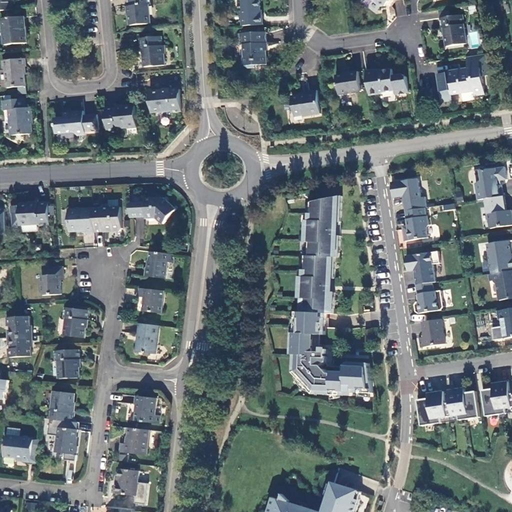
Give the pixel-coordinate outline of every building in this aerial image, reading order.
[(15,0),(0,0),(0,11),(13,10),(13,3),(16,3),(15,0)] [(151,0),(129,0),(132,25),(151,24),(149,5),(152,5),(151,0)] [(243,13),(244,27),(265,26),(264,17),(262,17),(261,0),(243,0),(245,13),(243,13)] [(468,45),(463,16),(442,20),(443,29),(444,29),(448,48),(468,45)] [(25,18),(3,20),(4,31),(6,31),(6,34),(5,36),(6,46),(12,45),(14,43),(16,42),(17,45),(28,44),(27,36),(27,35),(24,35),(24,32),(25,32),(25,29),(26,29),(26,27),(25,18)] [(268,34),(242,35),(243,46),(246,46),(247,57),(246,59),(247,67),(248,67),(250,69),(255,69),(258,66),(269,66),(268,52),(266,52),(266,45),(268,45),(268,34)] [(166,65),(163,36),(141,39),(142,49),(145,49),(146,67),(166,65)] [(485,78),(493,77),(488,56),(469,59),(470,71),(440,75),(442,93),(452,91),(453,96),(476,92),(477,96),(487,95),(485,78)] [(27,60),(4,62),(5,70),(6,70),(8,89),(28,87),(25,68),(27,68),(27,60)] [(371,96),(382,94),(382,93),(395,91),(396,95),(410,93),(407,77),(405,75),(394,77),(393,70),(378,72),(377,70),(368,72),(371,96)] [(363,92),(360,72),(351,74),(352,75),(339,77),(341,95),(363,92)] [(179,90),(151,93),(153,112),(172,111),(172,113),(182,112),(179,90)] [(322,114),(319,91),(309,92),(309,95),(294,97),(297,117),(305,115),(305,117),(322,114)] [(25,100),(5,102),(6,111),(9,111),(10,122),(11,122),(13,137),(33,135),(32,119),(34,119),(32,109),(26,110),(25,100)] [(136,107),(107,109),(109,132),(120,131),(119,128),(128,127),(128,128),(138,127),(136,107)] [(85,117),(85,112),(69,113),(63,118),(54,119),(55,134),(72,132),(79,136),(87,135),(86,131),(100,129),(99,115),(85,117)] [(479,200),(504,197),(503,185),(500,186),(500,183),(502,181),(508,180),(506,167),(482,171),(483,181),(476,184),(479,200)] [(407,211),(426,208),(429,208),(427,197),(422,198),(419,179),(392,183),(394,198),(404,196),(406,196),(406,200),(405,201),(407,211)] [(328,314),(334,314),(335,293),(330,292),(331,279),(336,279),(337,258),(340,258),(341,236),(336,236),(337,223),(342,223),(343,196),(312,203),(311,221),(308,221),(307,242),(310,243),(309,256),(306,256),(305,277),(302,277),(301,299),(304,299),(304,313),(328,314)] [(41,225),(51,225),(49,203),(19,205),(19,206),(13,206),(14,226),(21,226),(21,224),(40,223),(41,225)] [(161,203),(145,204),(145,222),(156,222),(164,228),(175,214),(161,203)] [(102,208),(93,209),(95,232),(104,232),(104,228),(112,228),(116,231),(121,231),(123,228),(121,207),(111,207),(111,206),(109,204),(104,205),(102,207),(102,208)] [(511,225),(511,210),(508,211),(507,204),(488,206),(491,229),(511,225)] [(428,217),(426,208),(407,211),(409,226),(408,226),(406,229),(404,229),(406,242),(429,238),(428,228),(430,225),(429,216),(428,217)] [(87,232),(95,232),(93,209),(69,210),(70,231),(86,230),(87,232)] [(511,240),(489,244),(491,256),(492,256),(492,259),(491,260),(493,274),(511,271),(511,240)] [(174,263),(174,254),(151,251),(149,271),(147,270),(146,277),(166,279),(168,262),(174,263)] [(442,264),(440,252),(407,257),(409,271),(415,270),(418,285),(434,283),(437,283),(434,265),(442,264)] [(43,295),(62,294),(61,280),(61,279),(59,279),(59,275),(64,275),(63,267),(45,268),(45,276),(42,276),(43,295)] [(511,271),(493,274),(489,274),(490,282),(495,281),(495,283),(498,285),(500,301),(511,298),(511,271)] [(435,292),(434,283),(418,285),(419,295),(420,295),(421,302),(418,302),(416,305),(417,312),(419,314),(442,310),(445,307),(442,291),(435,292)] [(163,313),(165,291),(139,288),(138,297),(144,298),(143,311),(163,313)] [(90,311),(66,308),(65,318),(68,319),(66,336),(86,338),(88,321),(89,321),(90,311)] [(511,309),(499,311),(500,320),(503,320),(506,339),(511,337),(511,309)] [(304,313),(297,313),(296,333),(293,333),(292,355),(295,355),(294,373),(314,395),(353,396),(354,393),(374,394),(370,363),(349,362),(345,367),(344,374),(331,373),(324,366),(328,362),(328,349),(320,348),(314,348),(314,335),(321,335),(327,335),(328,314),(304,313)] [(32,356),(30,316),(7,317),(7,326),(11,326),(11,330),(11,337),(11,345),(11,349),(8,349),(9,357),(32,356)] [(423,322),(426,337),(420,338),(422,348),(446,344),(443,320),(423,322)] [(157,354),(160,325),(140,323),(137,351),(157,354)] [(81,349),(56,350),(57,361),(60,361),(61,378),(81,377),(80,360),(82,360),(81,349)] [(1,379),(2,370),(0,370),(0,398),(4,399),(4,392),(8,392),(10,380),(1,379)] [(511,398),(511,394),(510,382),(494,384),(494,389),(483,390),(487,417),(508,414),(507,409),(511,407),(511,398)] [(452,410),(448,410),(447,404),(445,392),(429,394),(430,398),(419,400),(422,426),(443,423),(442,418),(451,417),(460,416),(460,421),(481,418),(477,391),(466,393),(466,389),(450,391),(452,403),(452,410)] [(50,409),(49,419),(74,421),(75,411),(74,411),(75,393),(55,391),(53,409),(50,409)] [(159,398),(138,396),(137,405),(139,405),(137,421),(161,424),(162,415),(157,414),(159,398)] [(79,430),(55,427),(54,435),(59,436),(57,452),(68,453),(68,456),(77,457),(77,454),(78,455),(79,446),(77,446),(79,430)] [(147,455),(150,430),(130,428),(128,444),(123,444),(121,452),(147,455)] [(22,461),(39,463),(41,445),(35,444),(35,439),(8,436),(6,457),(22,459),(22,461)] [(118,460),(127,461),(128,454),(119,453),(118,460)] [(141,471),(121,469),(120,484),(118,484),(117,493),(138,496),(137,501),(144,502),(147,500),(148,488),(146,486),(139,486),(141,471)] [(359,491),(333,483),(333,485),(329,497),(324,511),(319,511),(290,503),(290,501),(283,495),(282,500),(274,498),(269,511),(356,511),(360,500),(357,499),(359,491)]
